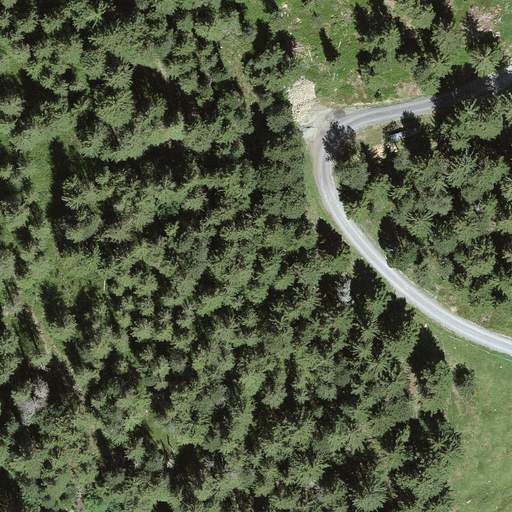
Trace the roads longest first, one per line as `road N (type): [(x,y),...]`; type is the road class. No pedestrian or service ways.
road 1 (track): [(378,265),(346,233),(325,184),(330,138),(351,121),(511,73)]
road 2 (track): [(511,346),(447,320),(378,265)]
